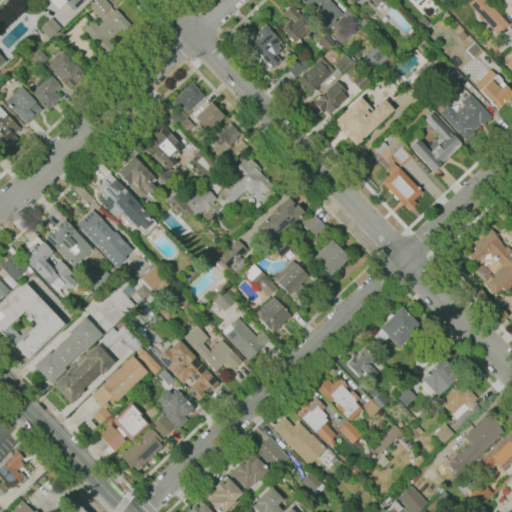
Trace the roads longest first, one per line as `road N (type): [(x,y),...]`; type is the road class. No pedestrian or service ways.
road 1 (residential): [(511,374),(159,0)]
road 2 (residential): [(511,157),(141,511)]
road 3 (residential): [(224,0),(0,211)]
road 4 (secondary): [(127,511),(0,379)]
